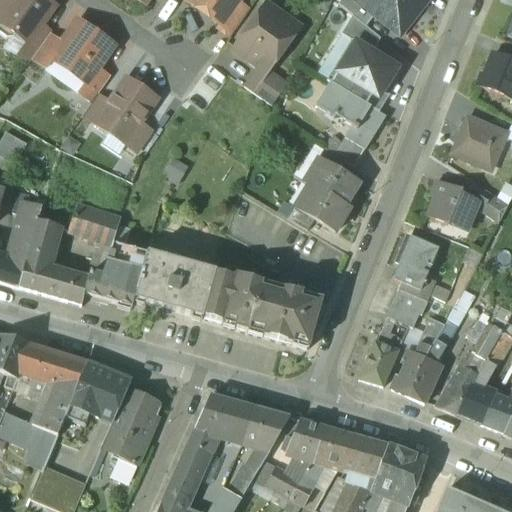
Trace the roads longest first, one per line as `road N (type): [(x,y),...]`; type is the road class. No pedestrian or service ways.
road 1 (residential): [(312,399),(469,0)]
road 2 (residential): [(511,473),(312,399)]
road 3 (residential): [(198,375),(0,317)]
road 4 (residential): [(198,375),(138,511)]
